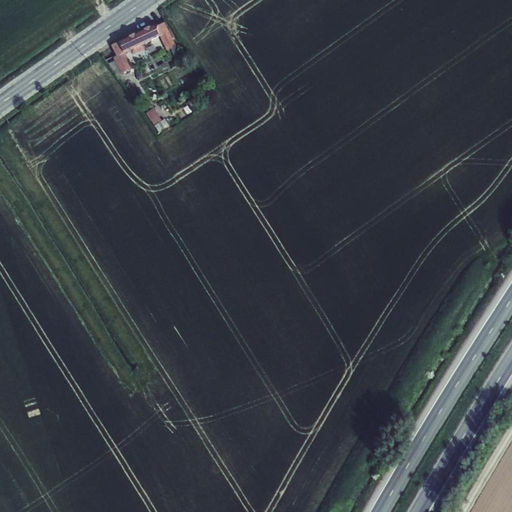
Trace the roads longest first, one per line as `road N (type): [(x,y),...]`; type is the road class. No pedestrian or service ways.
road 1 (trunk): [(511,302),(382,511)]
road 2 (trunk): [(418,511),(511,357)]
road 3 (primary): [(0,104),(146,0)]
